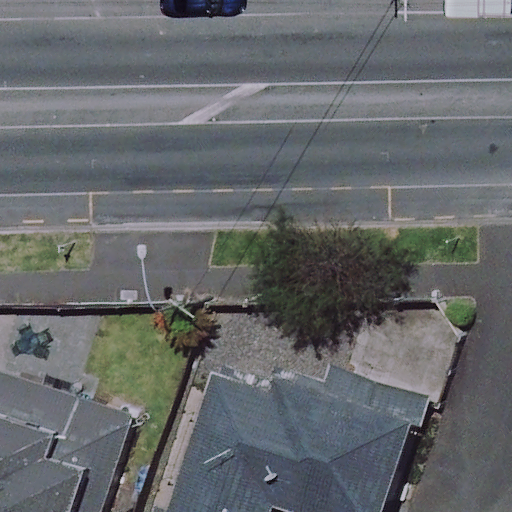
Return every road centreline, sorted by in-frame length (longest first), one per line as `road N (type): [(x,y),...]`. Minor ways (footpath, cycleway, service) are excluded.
road 1 (secondary): [(511,101),(0,109)]
road 2 (residential): [(445,511),(511,266)]
